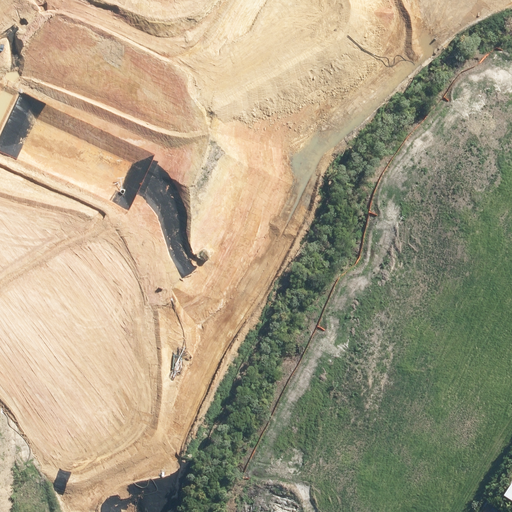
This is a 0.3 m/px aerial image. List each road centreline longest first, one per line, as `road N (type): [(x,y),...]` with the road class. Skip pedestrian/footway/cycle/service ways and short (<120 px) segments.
road 1 (unknown): [(368,0),(260,151),(174,332),(104,511)]
road 2 (unknown): [(299,511),(458,168),(511,125)]
road 3 (residential): [(0,38),(223,135)]
road 4 (residential): [(0,254),(140,317)]
